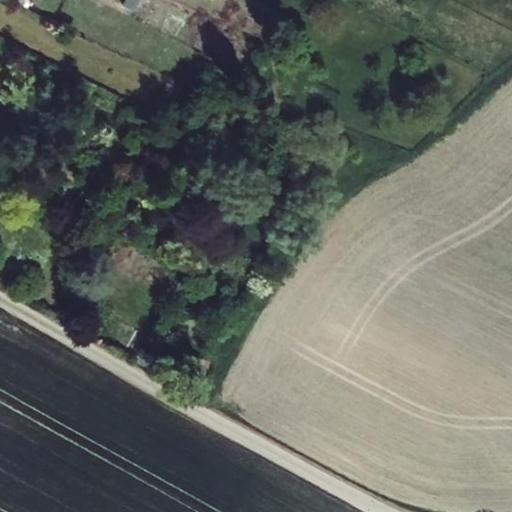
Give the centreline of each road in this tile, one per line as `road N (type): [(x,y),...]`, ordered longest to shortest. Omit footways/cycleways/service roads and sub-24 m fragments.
road 1 (unclassified): [(144,378),(383,511)]
road 2 (residential): [(0,297),(144,378)]
